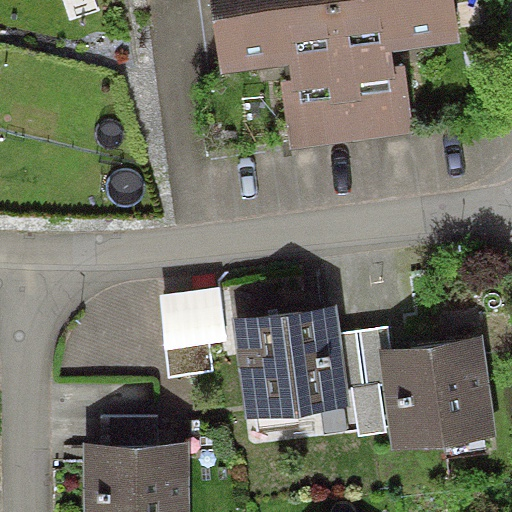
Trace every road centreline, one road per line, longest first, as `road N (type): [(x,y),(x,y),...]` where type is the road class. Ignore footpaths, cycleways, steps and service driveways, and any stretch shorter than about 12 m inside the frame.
road 1 (residential): [(42,262),(213,250),(511,209)]
road 2 (residential): [(32,511),(42,262)]
